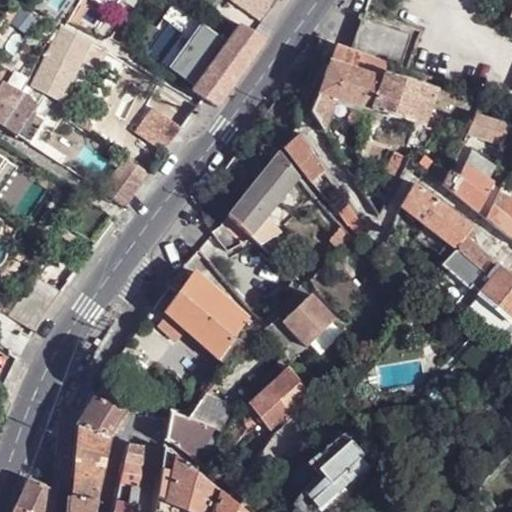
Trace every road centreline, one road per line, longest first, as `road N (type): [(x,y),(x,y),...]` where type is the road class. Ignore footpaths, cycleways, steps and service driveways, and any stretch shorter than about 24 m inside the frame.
road 1 (tertiary): [(131,252),(319,0)]
road 2 (residential): [(59,511),(74,404),(140,302),(131,252)]
road 3 (tertiary): [(0,487),(62,345),(131,252)]
road 4 (residential): [(144,511),(148,437),(130,428),(119,439),(102,511)]
